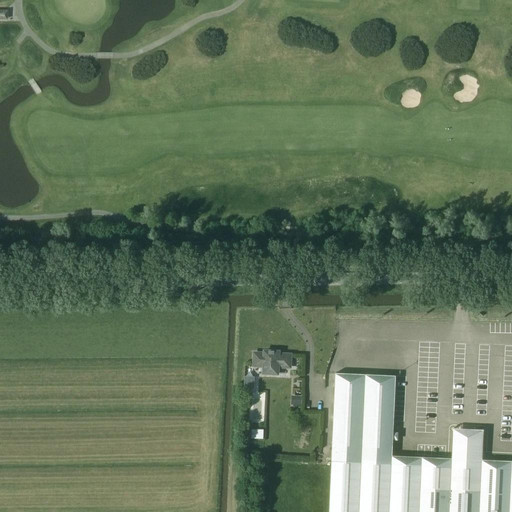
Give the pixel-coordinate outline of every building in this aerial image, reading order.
[(0,15),(8,15),(8,3),(0,3),(0,15)] [(278,375),(279,368),(291,368),(291,355),(279,355),(279,352),(265,352),(265,354),(255,354),(254,366),(264,367),(264,374),(278,375)] [(332,454),(393,456),(396,377),(336,374),(332,454)] [(255,386),(255,378),(245,377),(244,388),(252,388),(253,386),(255,386)] [(301,407),(302,396),(291,396),(291,405),(293,405),(293,406),(301,407)] [(264,439),(264,430),(252,430),(252,439),(264,439)] [(453,435),(452,460),(482,461),(483,436),(453,435)] [(399,457),(393,456),(332,454),(329,511),(511,511),(511,462),(482,461),(452,460),(399,457)]
